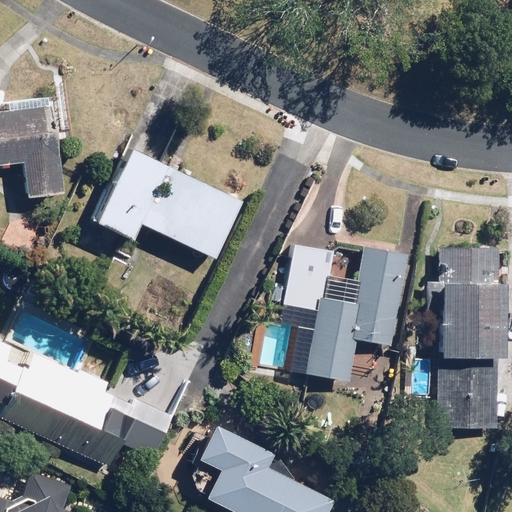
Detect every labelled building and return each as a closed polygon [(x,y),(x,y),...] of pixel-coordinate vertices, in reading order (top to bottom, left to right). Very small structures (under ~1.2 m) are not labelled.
[(0,163),(12,161),(19,197),(55,192),(41,104),(0,110),(0,163)] [(131,224),(208,259),(233,203),(119,151),(85,226),(122,243),(131,224)] [(276,308),(306,312),(297,376),(344,383),(345,372),(366,375),(370,346),(383,348),(397,252),(357,246),(356,252),(285,242),(276,308)] [(430,249),(430,283),(429,427),(493,427),(493,249),(430,249)] [(9,347),(0,343),(0,424),(102,471),(113,442),(151,457),(191,368),(143,350),(124,400),(101,391),(105,380),(75,369),(67,389),(2,365),(9,347)] [(194,500),(218,511),(316,511),(322,500),(257,468),(264,453),(202,424),(184,461),(207,472),(194,500)] [(59,511),(67,484),(22,472),(14,501),(0,497),(0,511),(59,511)]
